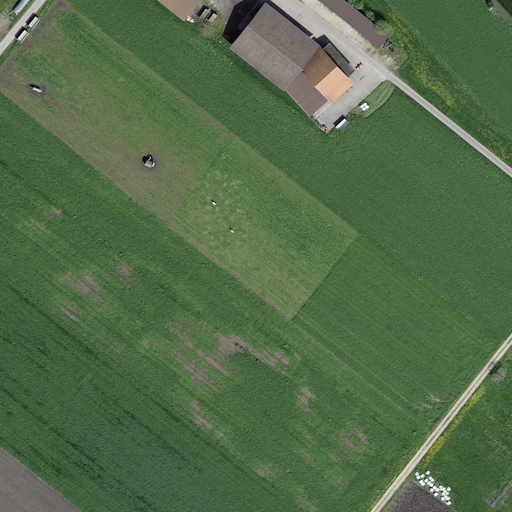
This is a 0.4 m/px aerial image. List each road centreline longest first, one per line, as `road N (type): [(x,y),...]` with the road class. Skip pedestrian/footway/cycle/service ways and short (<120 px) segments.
road 1 (residential): [(296,0),(511,170)]
road 2 (track): [(377,511),(511,341)]
